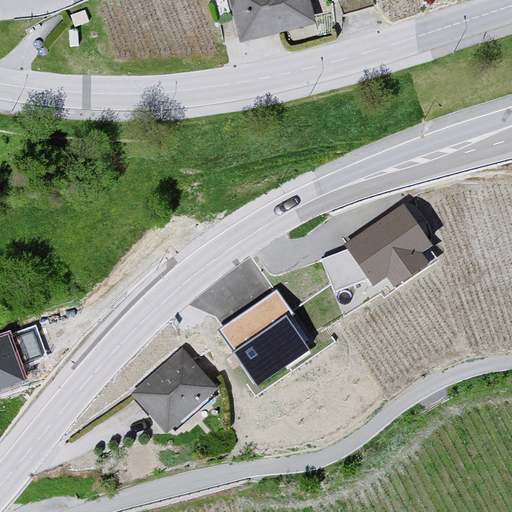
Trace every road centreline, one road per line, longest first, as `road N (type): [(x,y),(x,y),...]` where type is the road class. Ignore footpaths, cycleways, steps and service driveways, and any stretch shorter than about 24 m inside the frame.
road 1 (tertiary): [(0,481),(207,265),(320,201),(511,131)]
road 2 (tertiary): [(511,6),(298,73),(214,86),(101,94),(0,84)]
road 3 (unclassified): [(104,511),(352,445),(422,392),(511,361)]
